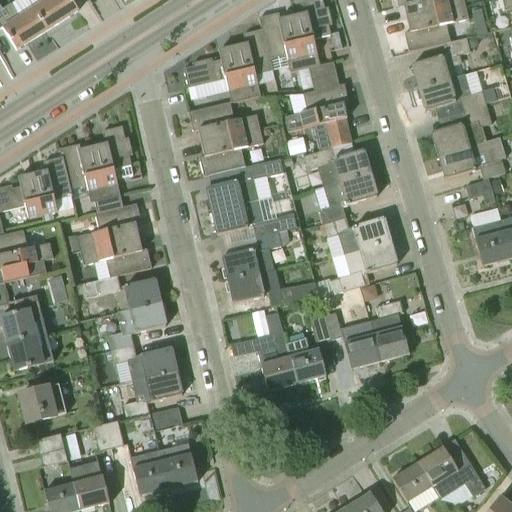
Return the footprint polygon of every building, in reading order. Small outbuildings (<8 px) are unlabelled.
[(46,0),(32,9),(47,32),(78,13),(70,0),(46,0)] [(307,71),(319,68),(313,42),(330,38),(328,28),(332,27),(328,10),(324,11),(321,0),(314,0),(302,3),(304,16),(292,19),(301,58),(287,61),(288,68),(290,75),(306,70),(307,71)] [(406,21),(464,7),(462,0),(395,0),(398,9),(403,8),(406,21)] [(511,0),(501,0),(505,13),(511,11),(511,0)] [(0,29),(1,29),(16,52),(47,32),(32,9),(18,18),(11,6),(2,11),(0,8),(0,29)] [(464,7),(406,21),(409,34),(404,36),(409,55),(443,46),(450,45),(445,27),(468,22),(464,7)] [(301,58),(292,19),(280,21),(278,16),(258,20),(261,32),(262,32),(269,61),(270,61),(273,72),(288,68),(287,61),(301,58)] [(255,76),(273,72),(270,61),(269,61),(262,32),(261,32),(243,36),(245,46),(233,49),(243,91),(257,87),(257,86),(255,76)] [(476,39),(467,41),(469,51),(475,50),(478,45),(476,39)] [(470,54),(469,52),(467,41),(443,46),(446,57),(411,67),(412,69),(413,69),(419,90),(449,82),(446,70),(461,66),(458,57),(470,54)] [(260,99),(257,87),(243,91),(233,49),(218,53),(220,62),(212,64),(212,61),(192,65),(193,69),(183,71),(188,91),(225,82),(230,105),(231,106),(260,99)] [(310,83),(336,76),(333,64),(319,68),(307,71),(310,83)] [(313,95),(339,88),(336,76),(310,83),(313,93),(313,95)] [(463,114),(485,108),(481,94),(470,97),(464,77),(449,82),(419,90),(425,112),(425,114),(460,104),(463,114)] [(288,136),(314,129),(320,153),(332,149),(326,127),(344,122),(349,121),(349,120),(346,121),(343,107),(348,106),(344,87),(339,88),(313,95),(313,93),(301,96),(289,97),(294,117),(283,120),(288,136)] [(500,90),(484,94),(487,105),(503,100),(500,90)] [(230,106),(231,106),(230,105),(188,115),(193,134),(198,133),(201,146),(260,132),(256,118),(234,123),(230,106)] [(486,144),(481,129),(491,126),(485,108),(463,114),(466,125),(431,135),(432,137),(433,137),(439,158),(486,144)] [(350,145),(346,130),(344,122),(326,127),(332,149),(350,145)] [(94,205),(120,198),(115,180),(133,176),(131,168),(129,158),(132,158),(128,141),(125,141),(122,129),(102,134),(105,146),(93,149),(102,189),(87,193),(90,206),(94,205)] [(260,132),(201,146),(204,159),(199,160),(203,179),(245,169),(241,152),(263,146),(260,132)] [(483,184),(488,182),(488,180),(505,175),(501,161),(505,160),(500,140),(486,144),(439,158),(445,180),(444,180),(445,182),(480,172),(483,184)] [(304,154),(300,141),(289,144),(292,157),(304,154)] [(102,189),(93,149),(80,152),(79,147),(59,152),(61,160),(68,191),(70,190),(86,187),(87,193),(102,189)] [(323,190),(369,176),(362,155),(363,154),(363,153),(335,161),(332,150),(303,159),(307,173),(317,170),(323,190)] [(72,199),(70,190),(68,191),(61,160),(43,164),(45,174),(31,177),(41,218),(57,214),(54,203),(71,199),(72,199)] [(293,167),(291,160),(283,162),(285,169),(293,167)] [(212,214),(259,203),(254,182),(283,175),(280,162),(239,171),(241,182),(206,190),(206,192),(207,192),(212,214)] [(323,227),(345,220),(342,210),(376,199),(376,198),(375,198),(369,176),(323,190),(329,210),(318,212),(323,227)] [(27,221),(41,218),(31,177),(18,180),(20,189),(12,191),(11,188),(0,190),(0,226),(1,226),(0,222),(0,214),(25,209),(27,221)] [(502,193),(499,181),(490,183),(494,195),(502,193)] [(495,204),(489,184),(488,182),(483,184),(465,189),(469,202),(482,198),(485,207),(495,204)] [(123,210),(120,198),(94,205),(97,216),(97,217),(123,210)] [(255,240),(278,235),(296,231),(293,217),(263,223),(259,203),(212,214),(217,236),(217,238),(252,230),(255,240)] [(80,254),(139,240),(136,227),(141,226),(136,206),(123,210),(97,217),(97,216),(95,216),(99,234),(77,239),(80,254)] [(482,270),(511,262),(500,223),(497,211),(470,218),(473,229),(472,230),(475,242),(474,242),(482,270)] [(511,219),(500,223),(511,262),(511,261),(511,219)] [(344,257),(389,244),(382,222),(383,222),(383,221),(348,231),(345,220),(323,227),(327,241),(338,238),(344,257)] [(4,238),(0,239),(0,283),(23,278),(21,269),(53,261),(49,246),(27,251),(23,233),(4,238)] [(228,283),(259,276),(273,272),(269,251),(281,249),(278,235),(255,240),(257,251),(222,259),(222,261),(223,261),(228,283)] [(63,239),(66,255),(79,252),(75,237),(63,239)] [(109,281),(117,279),(151,271),(147,252),(142,253),(139,240),(80,254),(83,267),(105,261),(109,281)] [(343,294),(360,290),(365,288),(362,277),(396,267),(396,266),(395,266),(389,244),(344,257),(350,277),(329,283),(333,297),(343,294)] [(259,276),(228,283),(234,305),(233,305),(233,307),(265,299),(259,276)] [(50,287),(62,284),(61,278),(48,281),(50,287)] [(121,314),(159,305),(154,283),(155,283),(154,282),(119,290),(117,279),(109,281),(83,287),(84,295),(86,301),(116,294),(121,313),(121,314)] [(315,285),(269,295),(272,310),(318,300),(315,285)] [(74,298),(84,295),(83,287),(73,289),(74,298)] [(375,287),(361,291),(365,304),(379,300),(375,287)] [(0,320),(7,346),(46,336),(37,297),(8,305),(8,306),(13,305),(16,315),(0,319),(0,320)] [(400,303),(380,308),(376,309),(379,322),(403,316),(400,303)] [(110,353),(133,348),(130,337),(165,329),(165,327),(164,327),(159,305),(121,314),(121,313),(117,314),(122,335),(107,338),(110,353)] [(324,319),(329,343),(342,340),(336,316),(324,319)] [(317,346),(329,343),(324,319),(310,322),(317,346)] [(372,337),(380,365),(409,358),(401,330),(372,337)] [(286,345),(287,345),(284,333),(282,334),(270,337),(249,343),(252,355),(271,350),(275,363),(260,367),(268,395),(297,387),(286,345)] [(46,336),(7,346),(14,374),(53,363),(46,336)] [(380,365),(372,337),(358,341),(343,345),(351,373),(380,365)] [(286,345),(297,387),(326,379),(318,351),(310,354),(307,340),(287,345),(286,345)] [(132,384),(175,374),(170,352),(171,352),(171,350),(135,359),(133,348),(110,353),(113,367),(127,363),(132,384)] [(175,374),(132,384),(136,404),(123,407),(127,422),(149,417),(147,406),(181,398),(181,396),(180,396),(175,374)] [(52,391),(51,389),(19,397),(27,426),(58,418),(58,416),(65,414),(59,389),(52,391)] [(158,432),(182,427),(178,410),(150,416),(154,433),(158,432)] [(106,426),(111,450),(123,448),(120,435),(118,425),(118,424),(106,426)] [(99,453),(111,450),(106,426),(93,429),(99,453)] [(61,439),(63,449),(63,450),(72,448),(75,442),(74,436),(61,439)] [(40,456),(63,450),(60,437),(36,443),(40,456)] [(434,493),(438,500),(438,499),(440,502),(464,487),(472,499),(485,492),(468,464),(456,471),(442,449),(417,465),(434,493)] [(63,450),(40,456),(43,469),(66,463),(63,450)] [(168,492),(197,485),(191,461),(178,464),(175,451),(159,455),(168,492)] [(139,499),(168,492),(159,455),(130,462),(139,499)] [(73,486),(79,511),(86,511),(109,506),(102,478),(100,479),(97,465),(70,472),(73,486)] [(409,504),(411,507),(434,493),(417,465),(391,481),(407,506),(409,504)] [(48,511),(79,511),(73,486),(44,493),(48,511)] [(344,511),(379,511),(369,495),(344,511)] [(511,511),(511,510),(499,501),(490,511),(511,511)]
